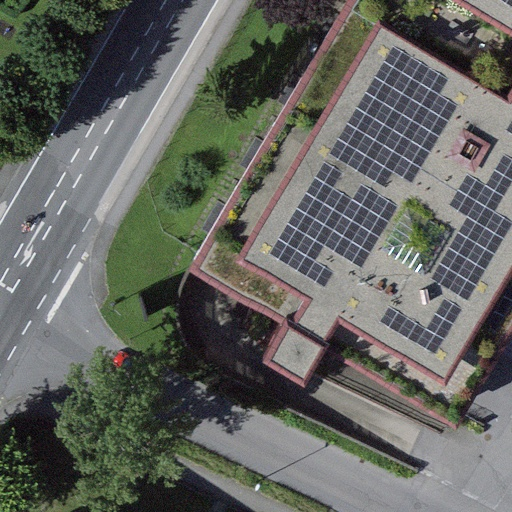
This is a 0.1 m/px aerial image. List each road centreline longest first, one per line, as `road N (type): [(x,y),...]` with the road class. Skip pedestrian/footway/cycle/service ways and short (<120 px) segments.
road 1 (residential): [(3,306),(432,511)]
road 2 (primary): [(3,306),(180,0)]
